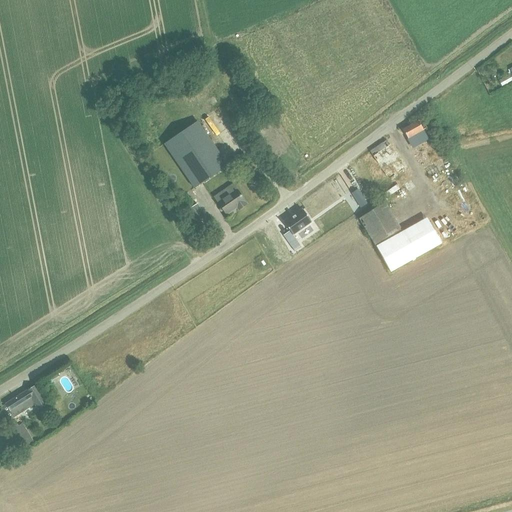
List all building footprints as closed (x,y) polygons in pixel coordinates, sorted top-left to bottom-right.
[(417,120),(402,129),(407,138),(408,139),(419,132),(423,130),(417,120)] [(164,144),(194,188),(227,165),(197,121),(164,144)] [(393,144),(377,155),(398,188),(407,182),(403,175),(410,171),(393,144)] [(343,199),(356,189),(345,174),(332,184),(343,199)] [(239,210),(247,205),(236,189),(217,203),(226,215),(237,207),(239,210)] [(359,206),(366,202),(358,189),(352,193),(359,206)] [(364,215),(359,219),(364,227),(364,228),(365,228),(375,245),(376,247),(385,242),(394,237),(402,232),(395,219),(390,211),(384,202),(369,212),(364,215)] [(199,231),(209,224),(196,204),(186,210),(199,231)] [(290,231),(283,236),(289,244),(295,252),(296,251),(301,247),(296,241),(293,235),(300,230),(311,222),(303,210),(296,214),(284,223),(290,231)] [(325,218),(322,220),(328,229),(331,227),(325,218)] [(385,242),(376,247),(390,272),(441,244),(432,227),(427,218),(410,228),(402,232),(394,237),(385,242)] [(1,407),(0,408),(8,421),(12,418),(22,412),(29,408),(33,405),(36,410),(45,404),(34,386),(21,395),(1,407)] [(17,426),(14,428),(25,445),(32,440),(21,423),(17,426)] [(0,456),(17,446),(11,434),(0,440),(0,456)]
